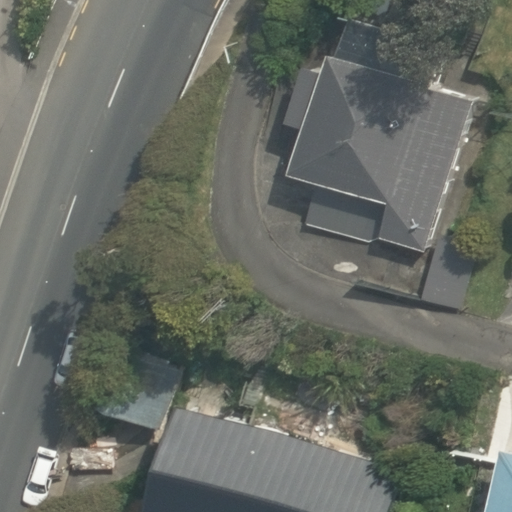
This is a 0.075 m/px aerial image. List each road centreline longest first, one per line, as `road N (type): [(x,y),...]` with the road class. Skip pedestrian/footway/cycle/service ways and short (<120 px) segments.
road 1 (residential): [(269,0),(232,157),(233,201),(258,251),(293,280),(511,346)]
road 2 (secondary): [(0,421),(83,169),(153,0)]
